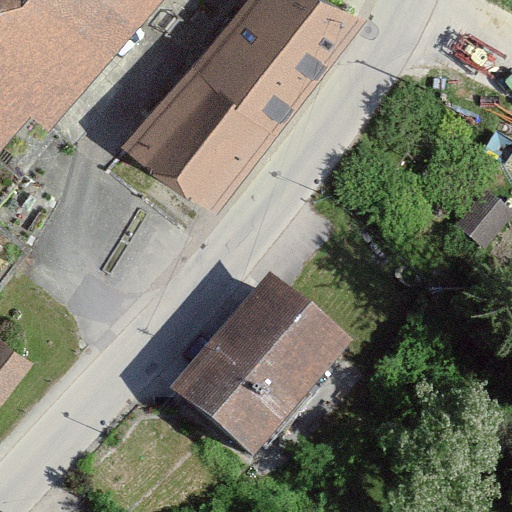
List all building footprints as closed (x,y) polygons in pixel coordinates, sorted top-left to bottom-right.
[(157,0),(0,0),(0,141),(31,104),(55,125),(157,0)] [(282,123),(363,17),(340,0),(241,0),(197,58),(282,123)] [(217,208),(282,123),(197,58),(132,143),(217,208)] [(511,145),(494,176),(511,186),(511,145)] [(487,257),(511,225),(511,214),(487,195),(457,233),(487,257)] [(347,360),(269,293),(175,403),(252,469),(347,360)] [(0,406),(36,359),(0,331),(0,406)]
